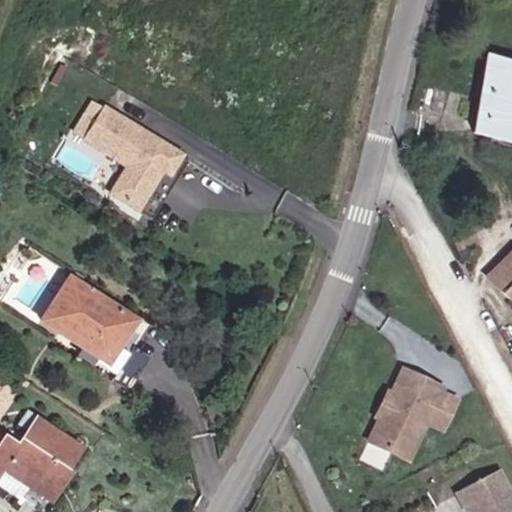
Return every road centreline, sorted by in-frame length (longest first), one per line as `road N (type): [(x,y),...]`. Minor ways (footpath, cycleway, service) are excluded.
road 1 (residential): [(366,146),(298,377),(223,511)]
road 2 (residential): [(366,146),(394,182),(511,407)]
road 3 (residential): [(410,0),(366,146)]
